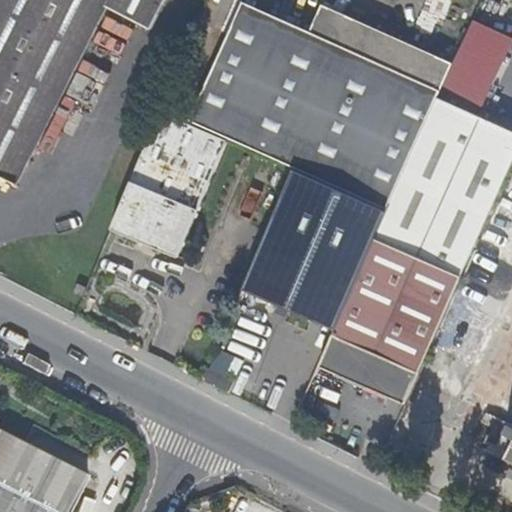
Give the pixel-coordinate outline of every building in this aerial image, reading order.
[(0,0),(0,177),(19,187),(108,9),(152,31),(167,0),(0,0)] [(194,120),(390,208),(437,99),(452,63),(423,51),(342,15),(345,9),(336,4),(333,11),(322,7),(311,33),(244,3),(194,120)] [(511,132),(477,117),(437,99),(390,208),(388,212),(477,250),(481,241),(511,168),(511,132)] [(176,259),(226,141),(191,125),(162,112),(113,226),(112,230),(176,259)] [(245,289),(334,330),(376,240),(282,200),(245,289)] [(477,250),(388,212),(376,240),(334,330),(318,368),(388,398),(388,397),(408,406),(421,376),(432,347),(477,250)] [(74,296),(82,299),(86,291),(78,287),(74,296)] [(213,366),(237,378),(244,363),(219,350),(213,366)] [(210,371),(205,383),(228,395),(234,384),(210,371)] [(68,511),(86,478),(0,432),(0,511),(68,511)]
